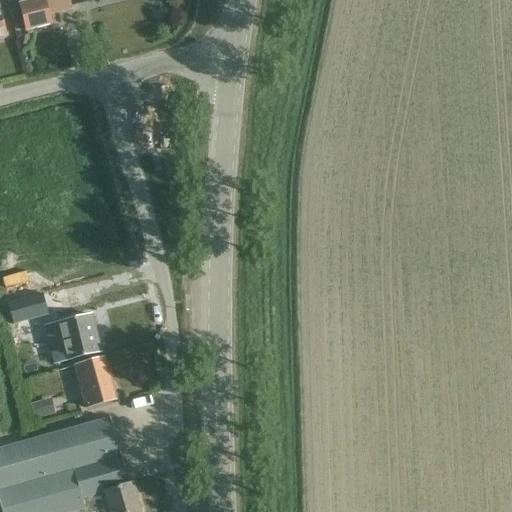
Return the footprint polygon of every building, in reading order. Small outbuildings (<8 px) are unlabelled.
[(71,9),(69,0),(7,0),(13,27),(25,25),(26,31),(51,25),(48,15),(71,9)] [(13,325),(48,315),(47,310),(42,295),(42,294),(7,303),(13,325)] [(62,342),(57,343),(58,350),(64,349),(67,361),(100,352),(91,315),(58,323),(62,342)] [(45,334),(42,320),(20,325),(23,339),(45,334)] [(39,371),(48,369),(45,356),(36,358),(39,371)] [(103,359),(74,367),(86,408),(114,400),(103,359)] [(33,420),(53,414),(49,400),(29,406),(33,420)] [(110,418),(0,449),(0,511),(95,511),(108,508),(109,511),(140,511),(133,484),(129,485),(110,418)]
